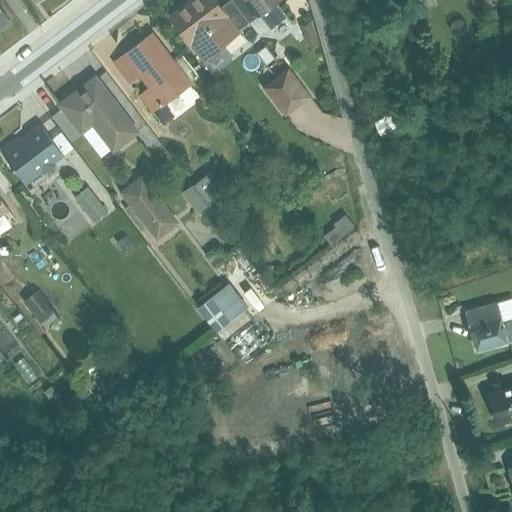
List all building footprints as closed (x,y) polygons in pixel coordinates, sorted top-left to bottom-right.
[(224,46),(241,33),(239,30),(248,23),(232,0),(231,0),(221,8),(215,0),(191,0),(168,18),(203,63),(203,62),(214,75),(231,62),(232,57),(224,46)] [(232,0),(248,23),(261,38),(287,17),(277,4),(281,1),(280,0),(232,0)] [(420,0),(422,9),(436,7),(434,0),(420,0)] [(0,28),(10,21),(0,7),(0,28)] [(320,46),(310,23),(299,27),(310,51),(320,46)] [(166,106),(192,86),(152,35),(125,56),(149,88),(138,97),(153,115),(155,114),(165,126),(175,118),(166,106)] [(485,64),(482,49),(466,52),(469,67),(485,64)] [(310,98),(288,68),(275,78),(297,108),(310,98)] [(297,108),(275,78),(263,88),(284,117),(297,108)] [(113,154),(138,135),(95,79),(60,106),(101,159),(110,151),(113,154)] [(370,124),(381,138),(397,127),(386,112),(370,124)] [(55,164),(73,150),(61,134),(52,141),(40,125),(39,126),(26,136),(28,138),(20,143),(17,139),(0,152),(26,186),(42,174),(43,176),(56,166),(55,164)] [(215,215),(231,203),(209,175),(194,186),(209,207),(215,215)] [(180,224),(142,176),(119,193),(129,207),(124,210),(142,234),(147,230),(156,242),(180,224)] [(209,207),(194,186),(193,185),(181,194),(198,216),(209,207)] [(87,188),(73,198),(94,225),(108,214),(87,188)] [(0,217),(8,211),(0,199),(0,217)] [(336,228),(321,239),(327,248),(354,229),(346,217),(333,225),(336,228)] [(216,248),(204,256),(212,266),(222,257),(216,248)] [(247,308),(229,285),(198,309),(216,333),(247,308)] [(55,314),(38,291),(23,302),(40,325),(41,325),(44,329),(57,319),(54,315),(55,314)] [(477,352),(508,343),(507,342),(511,340),(511,300),(467,312),(477,352)] [(51,387),(44,392),(56,409),(63,404),(51,387)] [(497,425),(511,420),(511,388),(489,395),(497,425)]
